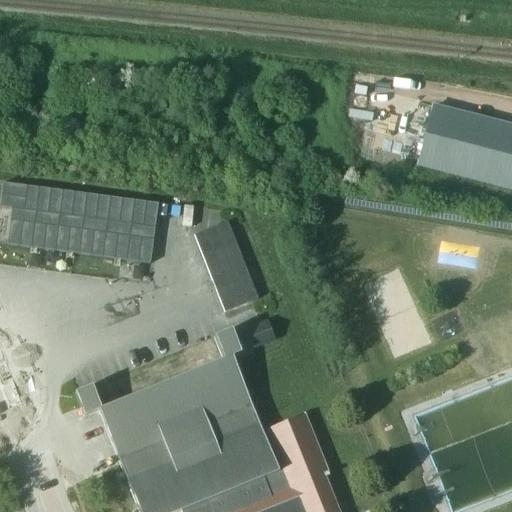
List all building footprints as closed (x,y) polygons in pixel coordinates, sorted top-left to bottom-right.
[(511,126),(434,106),(419,166),(511,189),(511,126)] [(227,223),(194,236),(224,313),(257,300),(227,223)] [(246,331),(253,349),(274,341),(267,323),(246,331)] [(339,511),(326,477),(330,475),(306,413),(269,428),(285,469),(279,471),(233,356),(241,353),(231,330),(215,336),(224,359),(102,408),(93,386),(76,392),(85,416),(99,410),(141,511),(179,511),(182,511),(339,511)] [(5,362),(0,364),(0,388),(9,411),(22,405),(5,362)]
